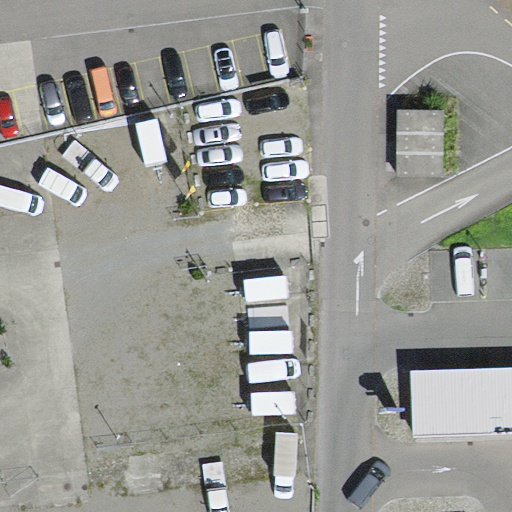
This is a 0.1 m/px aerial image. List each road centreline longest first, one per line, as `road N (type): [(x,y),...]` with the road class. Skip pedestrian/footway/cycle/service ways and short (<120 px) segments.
road 1 (unclassified): [(345,511),(346,0)]
road 2 (unknown): [(0,17),(135,0)]
